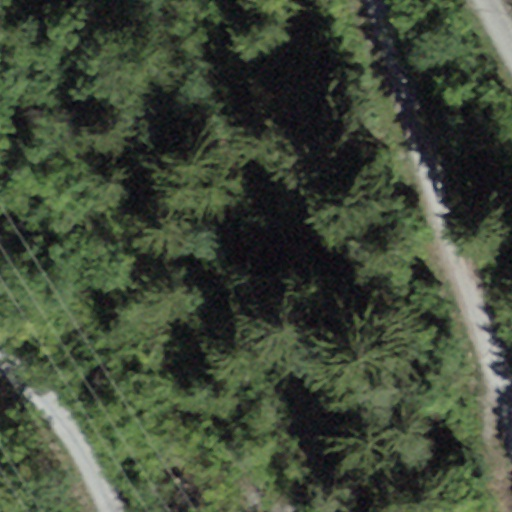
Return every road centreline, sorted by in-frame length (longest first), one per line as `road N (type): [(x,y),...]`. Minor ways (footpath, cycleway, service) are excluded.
road 1 (track): [(511,432),(378,0)]
road 2 (track): [(0,354),(86,453),(113,511)]
